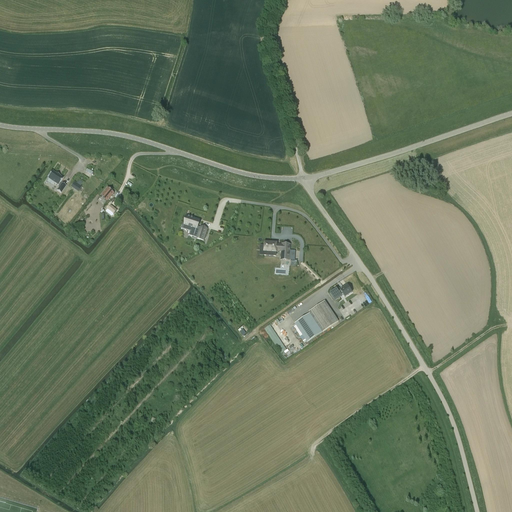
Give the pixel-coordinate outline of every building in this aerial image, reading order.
[(150,178),(154,169),(143,164),(139,173),(150,178)] [(90,177),(93,172),(86,169),(84,174),(90,177)] [(63,178),(52,171),(48,178),(60,186),(57,191),(61,194),(66,186),(62,183),(61,184),(60,183),(63,178)] [(71,187),(78,192),(81,187),(74,182),(71,187)] [(107,188),(100,196),(107,202),(114,193),(107,188)] [(207,229),(200,227),(199,227),(197,226),(199,220),(188,216),(185,225),(196,229),(194,237),(197,238),(203,240),(207,229)] [(277,243),(265,243),(264,255),(276,256),(276,251),(282,251),(281,259),(289,260),(290,244),(282,244),(282,245),(277,244),(277,243)] [(341,291),(339,288),(332,293),(336,299),(343,295),(345,297),(352,293),(347,286),(341,291)] [(322,333),(339,322),(325,301),(309,312),(310,314),(294,324),(307,343),(322,333)] [(286,350),(270,325),(264,329),(281,354),(286,350)] [(281,332),(284,338),(291,334),(287,328),(281,332)]
